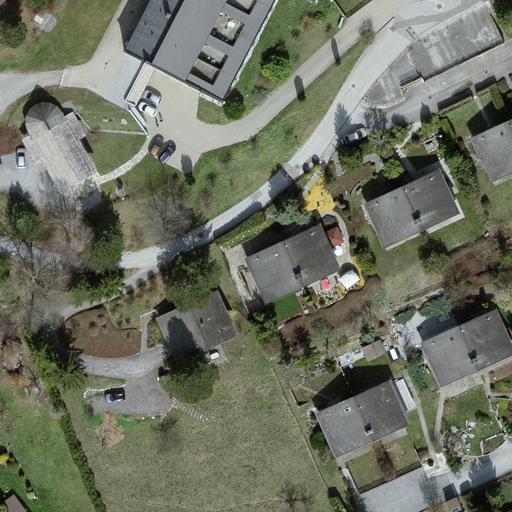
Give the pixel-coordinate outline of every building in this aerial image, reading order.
[(167,0),(129,67),(240,129),(313,0),(167,0)] [(69,107),(21,142),(76,216),(123,181),(69,107)] [(511,110),(470,135),(502,192),(511,186),(511,110)] [(436,158),(358,207),(389,257),(468,209),(436,158)] [(328,223),(249,266),(280,322),(359,279),(328,223)] [(225,280),(152,318),(183,376),(256,338),(225,280)] [(511,324),(502,305),(417,349),(454,419),(511,388),(511,324)] [(391,373),(315,412),(357,495),(434,456),(391,373)]
